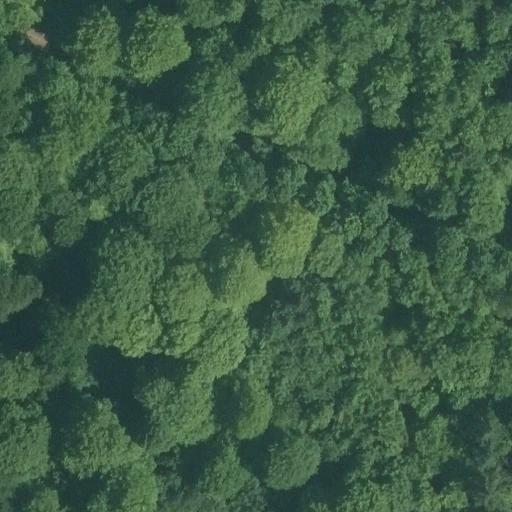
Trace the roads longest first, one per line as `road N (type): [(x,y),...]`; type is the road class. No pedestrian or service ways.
road 1 (track): [(511,225),(0,28)]
road 2 (track): [(409,511),(511,247)]
